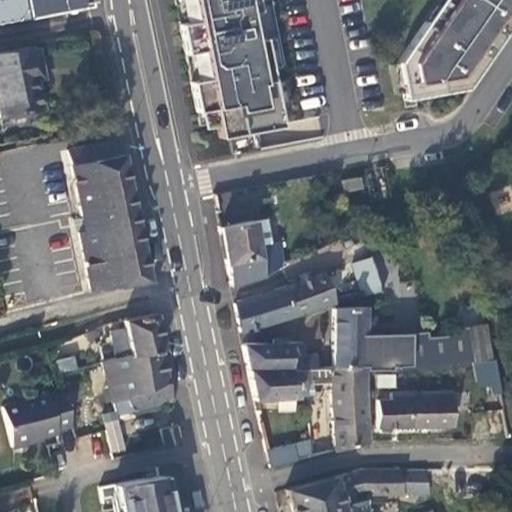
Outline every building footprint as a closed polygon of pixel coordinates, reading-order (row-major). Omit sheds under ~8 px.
[(0,0),(0,19),(18,16),(27,3),(38,12),(90,2),(89,0),(0,0)] [(255,0),(191,0),(195,20),(179,24),(185,54),(201,51),(205,68),(188,72),(197,112),(213,108),(218,137),(227,136),(231,154),(259,149),(255,130),(280,125),(262,37),(253,39),(247,11),(257,9),(255,0)] [(424,19),(396,61),(404,98),(464,87),(511,14),(511,0),(444,0),(429,23),(424,19)] [(0,50),(0,114),(41,107),(33,67),(40,66),(36,46),(29,48),(28,45),(0,50)] [(88,292),(145,280),(117,139),(66,150),(80,215),(100,211),(103,227),(83,231),(76,233),(88,292)] [(359,175),(340,179),(342,191),(361,187),(359,175)] [(80,215),(83,231),(103,227),(100,211),(80,215)] [(257,248),(253,223),(252,219),(218,226),(229,284),(262,274),(257,248)] [(280,244),(257,248),(262,274),(282,264),(281,260),(280,244)] [(364,258),(349,263),(359,291),(378,286),(367,254),(363,256),(364,258)] [(321,271),(283,285),(292,312),(332,298),(321,271)] [(258,293),(267,321),(292,312),(283,285),(258,293)] [(233,302),(238,329),(267,321),(258,293),(233,302)] [(363,304),(331,305),(330,351),(330,363),(362,364),(363,367),(389,366),(389,363),(408,361),(408,358),(405,330),(365,332),(363,304)] [(108,332),(114,358),(158,348),(152,314),(120,322),(122,329),(108,332)] [(460,359),(485,354),(480,322),(454,326),(460,359)] [(424,330),(405,330),(408,358),(426,356),(424,330)] [(299,339),(240,341),(245,366),(304,365),(315,365),(315,352),(300,352),(299,339)] [(99,362),(110,404),(123,400),(118,379),(141,373),(140,369),(162,363),(158,348),(114,358),(99,362)] [(455,360),(460,385),(475,384),(474,377),(487,377),(490,391),(497,389),(490,353),(485,354),(460,359),(455,360)] [(134,410),(169,400),(162,363),(140,369),(141,373),(118,379),(123,400),(134,410)] [(304,365),(305,380),(329,378),(330,412),(363,410),(363,372),(363,367),(362,364),(330,363),(330,364),(315,365),(304,365)] [(294,394),(305,394),(305,380),(304,365),(245,366),(252,399),(294,397),(294,394)] [(448,390),(388,391),(388,397),(375,397),(375,424),(448,423),(448,390)] [(60,391),(46,395),(56,429),(69,425),(60,391)] [(55,429),(56,429),(46,395),(0,406),(0,410),(10,447),(27,443),(26,440),(53,433),(55,429)] [(363,410),(330,412),(332,448),(364,439),(363,410)] [(101,425),(104,436),(117,432),(114,422),(101,425)] [(173,442),(169,428),(157,431),(161,445),(173,442)] [(122,450),(117,432),(104,436),(109,453),(122,450)] [(290,444),(264,450),(267,465),(294,458),(290,444)] [(422,468),(392,469),(354,469),(280,489),(286,511),(356,511),(363,510),(359,494),(397,493),(424,492),(422,468)] [(167,511),(159,475),(98,488),(100,498),(112,495),(115,511),(167,511)]
